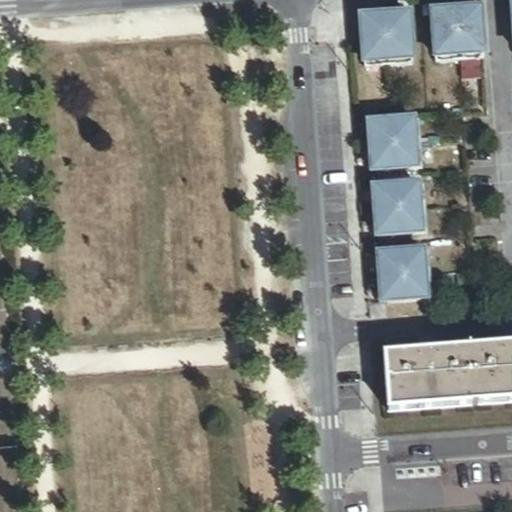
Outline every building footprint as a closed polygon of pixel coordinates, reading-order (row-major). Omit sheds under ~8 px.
[(484,65),(480,15),(432,19),(436,68),(484,65)] [(409,20),(372,23),(362,35),(365,74),(413,70),(409,20)] [(418,173),(414,126),(369,129),(373,177),(418,173)] [(419,191),(374,194),(378,242),(423,238),(419,191)] [(424,257),(379,260),(383,308),(428,304),(424,257)] [(511,349),(385,359),(389,416),(511,407),(511,349)]
